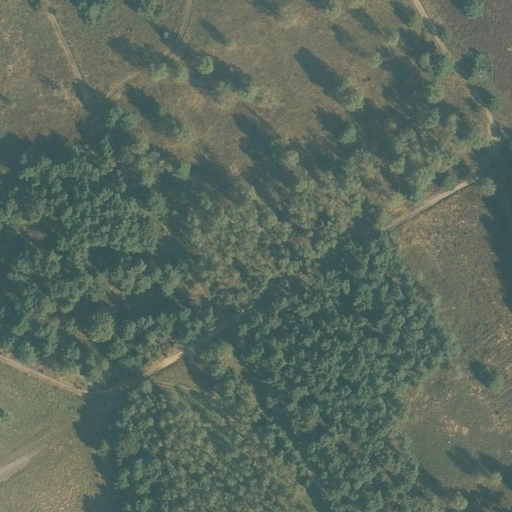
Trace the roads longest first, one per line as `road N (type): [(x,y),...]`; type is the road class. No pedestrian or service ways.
road 1 (track): [(120,511),(104,429),(92,409),(478,179),(498,139)]
road 2 (track): [(98,106),(334,511)]
road 3 (track): [(511,141),(498,139),(415,0)]
road 4 (track): [(130,385),(152,383),(279,419)]
road 5 (track): [(189,0),(170,53),(98,106)]
road 6 (track): [(37,0),(98,106)]
